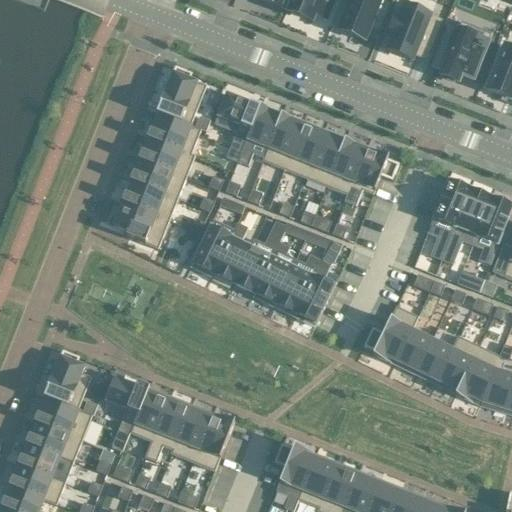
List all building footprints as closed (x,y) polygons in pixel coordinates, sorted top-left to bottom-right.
[(282,0),(280,5),(306,16),(309,8),(320,13),(325,0),(282,0)] [(342,0),(332,26),(358,36),(363,24),(374,28),(385,0),(342,0)] [(385,32),(380,45),(406,56),(408,51),(411,45),(422,49),(435,16),(424,11),(398,1),(393,14),(389,12),(382,31),(385,32)] [(441,23),(428,55),(438,59),(434,71),(453,78),(455,71),(467,76),(486,30),(455,17),(451,27),(441,23)] [(511,46),(498,41),(481,85),(498,91),(497,93),(507,97),(508,94),(509,94),(511,88),(511,46)] [(169,63),(151,108),(185,122),(201,82),(184,75),(186,69),(169,63)] [(221,89),(209,120),(230,129),(225,143),(236,147),(253,102),(221,89)] [(236,147),(231,158),(242,162),(247,150),(257,154),(256,157),(257,158),(275,111),(253,102),(236,147)] [(144,126),(141,134),(189,153),(189,152),(185,150),(195,126),(189,123),(185,122),(151,108),(151,110),(152,110),(145,127),(144,126)] [(275,111),(257,158),(278,166),(298,117),(284,111),(283,114),(275,111)] [(193,113),(189,123),(195,126),(200,128),(204,117),(193,113)] [(298,117),(278,166),(299,174),(319,125),(318,125),(317,128),(310,125),(311,122),(298,117)] [(319,125),(299,174),(320,183),(339,136),(331,133),(332,130),(319,125)] [(136,148),(133,155),(180,174),(189,153),(141,134),(142,135),(137,148),(136,148)] [(339,136),(320,183),(341,191),(338,197),(339,198),(361,142),(348,136),(347,139),(339,136)] [(361,142),(339,198),(350,202),(356,186),(368,191),(375,172),(386,176),(393,160),(382,155),(382,153),(361,145),(362,142),(361,142)] [(225,143),(221,154),(231,158),(236,147),(225,143)] [(127,169),(124,176),(172,195),(180,174),(133,155),(132,156),(134,156),(129,169),(127,169)] [(207,172),(202,183),(213,187),(218,176),(207,172)] [(119,190),(116,197),(164,216),(172,195),(124,176),(124,177),(125,177),(120,190),(119,190)] [(224,177),(219,188),(230,192),(234,181),(224,177)] [(427,214),(421,229),(430,233),(431,236),(425,252),(436,256),(465,182),(452,177),(451,180),(442,177),(427,214)] [(465,182),(436,256),(446,261),(456,236),(467,241),(487,190),(486,190),(473,185),(472,189),(465,186),(466,182),(465,182)] [(246,186),(241,197),(252,201),(256,190),(246,186)] [(487,190),(467,241),(478,245),(473,257),(484,261),(492,240),(493,240),(507,203),(508,199),(495,194),(493,197),(486,194),(487,190)] [(198,193),(193,203),(204,209),(209,198),(198,193)] [(217,193),(214,201),(236,210),(239,202),(217,193)] [(117,199),(108,221),(122,227),(120,232),(152,245),(164,216),(116,197),(116,198),(117,199)] [(277,198),(273,209),(284,213),(288,203),(277,198)] [(298,207),(294,218),(305,222),(309,211),(298,207)] [(309,211),(305,222),(321,228),(326,217),(309,211)] [(188,214),(183,224),(194,229),(199,219),(188,214)] [(186,259),(185,263),(198,269),(200,266),(207,269),(228,226),(207,216),(204,223),(203,223),(186,259)] [(249,236),(228,279),(248,289),(269,247),(273,238),(278,228),(278,227),(280,223),(282,219),(281,219),(280,222),(271,218),(259,241),(249,236)] [(228,226),(207,269),(228,279),(249,236),(248,236),(245,243),(235,238),(242,224),(232,219),(228,226)] [(278,227),(278,228),(299,237),(303,227),(282,219),(280,223),(278,227)] [(330,219),(326,230),(337,234),(341,224),(330,219)] [(183,224),(178,235),(189,240),(194,229),(183,224)] [(303,227),(299,237),(320,245),(324,236),(303,227)] [(269,247),(248,289),(256,293),(255,296),(267,303),(280,277),(290,256),(280,251),(283,243),(274,238),(278,228),(273,238),(269,247)] [(300,288),(289,309),(297,313),(296,316),(309,323),(311,319),(311,320),(328,283),(334,272),(322,267),(325,259),(328,258),(336,240),(324,236),(320,245),(320,246),(316,255),(309,268),(300,288)] [(498,240),(486,268),(511,277),(511,236),(509,244),(498,240)] [(280,277),(267,303),(280,309),(282,306),(289,309),(300,288),(309,268),(316,255),(320,246),(320,245),(314,256),(305,252),(300,261),(290,256),(280,277)] [(456,267),(451,280),(473,288),(478,276),(456,267)] [(412,270),(407,281),(424,288),(428,277),(412,270)] [(428,277),(424,288),(435,292),(439,281),(428,277)] [(449,285),(445,296),(456,300),(460,290),(449,285)] [(471,294),(466,305),(483,311),(487,300),(471,294)] [(367,324),(358,342),(369,347),(367,350),(381,357),(383,354),(390,358),(412,312),(390,302),(377,329),(367,324)] [(492,302),(488,313),(498,317),(503,307),(492,302)] [(412,312),(390,358),(391,358),(398,361),(396,364),(409,370),(426,335),(407,325),(413,313),(412,312)] [(426,335),(409,370),(410,371),(411,368),(431,377),(453,332),(452,332),(446,344),(426,335)] [(453,332),(431,377),(451,387),(452,387),(473,342),(453,332)] [(494,352),(475,402),(476,399),(484,401),(483,404),(500,409),(511,369),(511,357),(504,355),(508,343),(499,341),(498,340),(494,352)] [(473,342),(452,387),(459,391),(458,394),(475,402),(494,352),(481,346),(473,342)] [(57,347),(39,393),(72,406),(85,373),(76,369),(79,362),(71,359),(74,353),(57,347)] [(511,369),(500,409),(501,410),(502,407),(511,409),(511,369)] [(108,374),(99,397),(121,405),(113,425),(124,429),(142,384),(131,379),(130,382),(108,374)] [(142,384),(124,429),(145,438),(139,453),(140,454),(163,395),(142,387),(144,384),(142,384)] [(32,410),(29,418),(76,437),(86,411),(77,408),(72,406),(39,393),(38,394),(39,395),(33,411),(32,410)] [(163,395),(140,454),(150,458),(157,442),(166,446),(165,450),(166,450),(183,407),(185,401),(172,395),(171,398),(163,395)] [(81,397),(77,408),(86,411),(88,412),(92,401),(81,397)] [(183,407),(166,450),(187,458),(206,409),(193,404),(192,407),(185,404),(186,401),(185,401),(183,407)] [(206,409),(187,458),(209,467),(229,418),(214,412),(207,410),(206,409)] [(23,432),(20,439),(68,458),(76,437),(29,418),(28,419),(29,419),(24,432),(23,432)] [(113,425),(106,443),(117,448),(124,429),(113,425)] [(15,453),(12,460),(60,479),(68,458),(20,439),(20,440),(21,440),(16,453),(15,453)] [(276,440),(269,459),(280,463),(270,487),(283,492),(278,504),(288,508),(292,496),(309,453),(301,450),(302,447),(288,442),(287,444),(276,440)] [(310,453),(309,453),(292,496),(312,504),(311,508),(312,508),(332,459),(318,453),(317,456),(310,453)] [(94,456),(90,467),(101,471),(105,460),(94,456)] [(332,459),(312,508),(321,511),(334,511),(353,467),(339,462),(338,465),(331,462),(332,459)] [(6,474),(3,482),(51,500),(60,479),(12,460),(12,461),(13,461),(8,475),(6,474)] [(111,461),(107,472),(123,479),(128,468),(111,461)] [(353,467),(334,511),(359,511),(373,478),(367,476),(352,470),(354,467),(353,467)] [(133,470),(129,481),(140,485),(144,474),(133,470)] [(86,477),(82,488),(93,492),(97,482),(86,477)] [(373,478),(359,511),(383,511),(394,487),(373,478)] [(155,479),(150,489),(161,494),(165,483),(155,479)] [(0,504),(19,511),(31,511),(38,496),(51,501),(51,500),(3,482),(4,483),(0,493),(0,504)] [(116,482),(112,493),(122,497),(127,487),(116,482)] [(176,487),(171,498),(182,502),(186,491),(176,487)] [(394,487),(383,511),(408,511),(415,495),(394,487)] [(137,491),(133,502),(144,506),(148,495),(137,491)] [(501,504),(499,511),(511,511),(511,492),(510,492),(507,505),(501,504)] [(415,495),(408,511),(432,511),(437,501),(424,495),(423,498),(415,495)] [(78,498),(73,509),(80,511),(84,511),(88,503),(78,498)] [(158,499),(154,510),(159,511),(165,511),(169,503),(158,499)] [(437,501),(432,511),(458,511),(460,509),(445,504),(444,506),(437,504),(438,501),(437,501)] [(169,503),(165,511),(178,511),(180,508),(169,503)]
